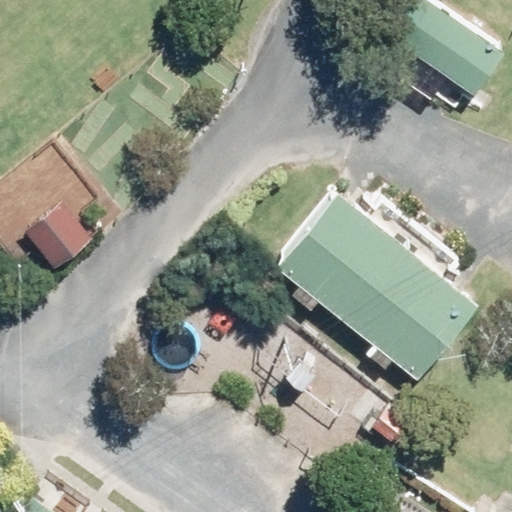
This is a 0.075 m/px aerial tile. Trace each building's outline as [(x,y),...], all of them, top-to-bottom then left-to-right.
[(509,49),(430,0),(417,0),(395,36),(426,55),(410,81),(436,98),(451,75),(481,93),(509,49)] [(344,192),(282,266),(422,380),(483,305),(344,192)] [(26,235),(44,262),(79,239),(62,212),(26,235)] [(379,424),(399,442),(416,422),(397,405),(379,424)] [(431,511),(389,485),(371,511),(431,511)] [(59,511),(36,496),(24,511),(59,511)]
